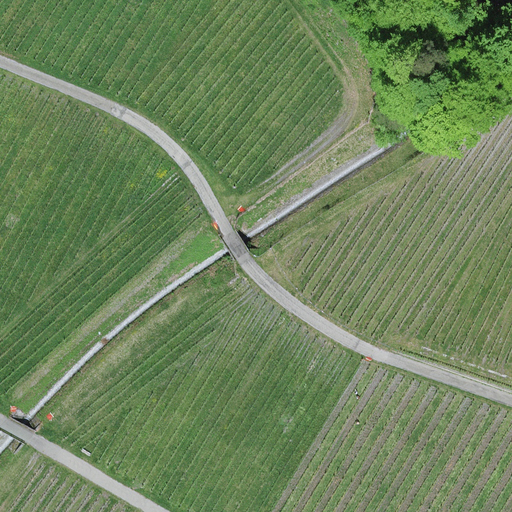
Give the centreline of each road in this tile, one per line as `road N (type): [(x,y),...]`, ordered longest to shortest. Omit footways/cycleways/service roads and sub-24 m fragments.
road 1 (track): [(511,393),(376,346),(310,313),(243,259),(189,162),(166,137),(126,105),(0,50)]
road 2 (track): [(162,511),(0,415)]
